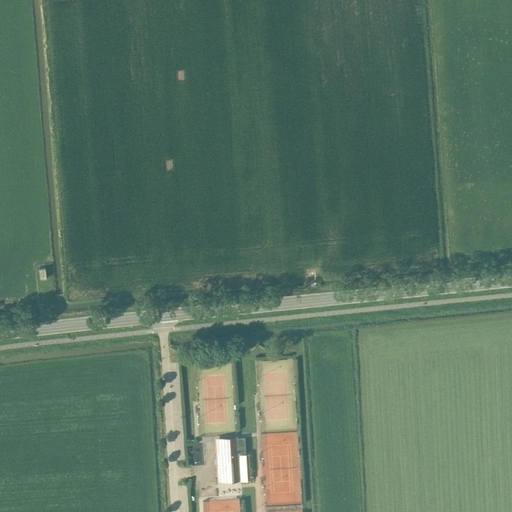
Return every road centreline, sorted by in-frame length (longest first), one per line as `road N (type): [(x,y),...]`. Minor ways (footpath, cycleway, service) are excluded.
road 1 (secondary): [(162,316),(511,281)]
road 2 (unclassified): [(175,511),(162,316)]
road 3 (secondary): [(0,335),(162,316)]
